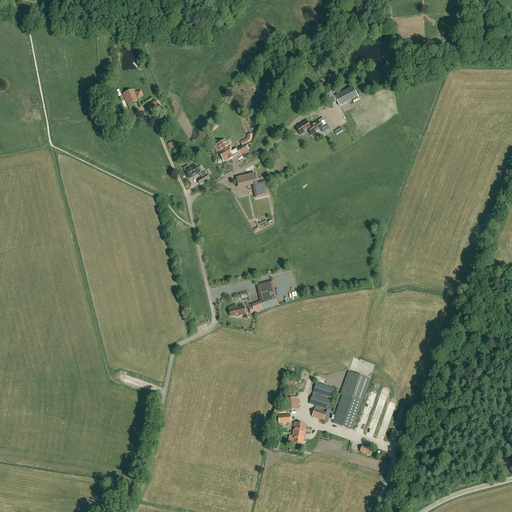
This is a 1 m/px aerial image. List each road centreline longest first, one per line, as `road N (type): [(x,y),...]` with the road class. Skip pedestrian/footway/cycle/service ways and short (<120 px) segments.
road 1 (unclassified): [(131,511),(172,353),(215,323),(188,202),(258,159),(298,118)]
road 2 (track): [(283,346),(300,302),(297,271),(258,159)]
road 3 (track): [(190,198),(148,116),(46,123)]
